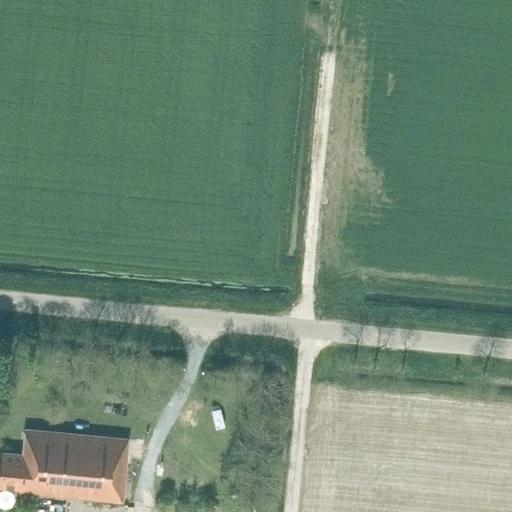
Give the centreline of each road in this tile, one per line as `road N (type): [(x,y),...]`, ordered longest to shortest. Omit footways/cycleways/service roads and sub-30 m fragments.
road 1 (unclassified): [(511,350),(0,302)]
road 2 (track): [(332,0),(299,330)]
road 3 (track): [(289,511),(309,331)]
